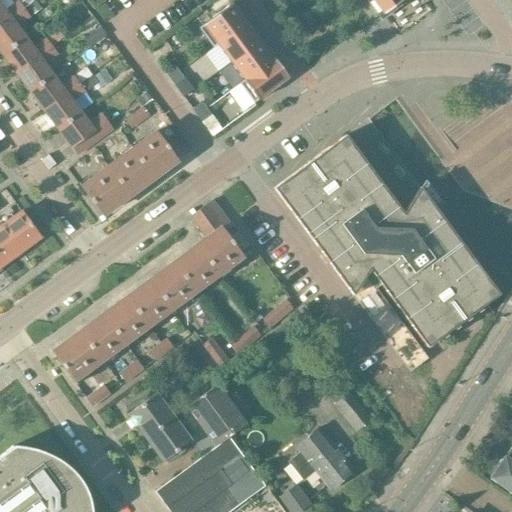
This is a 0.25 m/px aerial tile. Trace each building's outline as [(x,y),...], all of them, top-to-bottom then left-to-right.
[(371,0),(382,14),(401,0),(371,0)] [(0,27),(24,10),(18,1),(4,11),(0,5),(0,27)] [(32,4),(24,10),(30,17),(38,12),(32,4)] [(198,29),(213,48),(216,46),(216,45),(246,23),(232,5),(232,4),(216,15),(198,29)] [(24,10),(0,27),(0,51),(2,55),(24,38),(16,27),(30,17),(24,10)] [(259,42),(246,23),(216,45),(216,46),(230,63),(259,42)] [(54,31),(45,38),(52,47),(61,41),(54,31)] [(2,55),(16,74),(52,47),(45,38),(32,48),(24,38),(2,55)] [(270,55),(259,42),(230,63),(243,81),(243,82),(273,60),(272,59),(270,55)] [(52,47),(16,74),(30,92),(52,76),(52,75),(44,65),(56,56),(57,55),(52,47)] [(243,82),(228,93),(242,112),(253,104),(257,101),(288,78),(273,58),(272,59),(273,60),(243,82)] [(179,72),(174,66),(165,73),(169,79),(179,72)] [(104,70),(93,77),(98,84),(97,84),(100,88),(111,80),(104,70)] [(184,79),(179,72),(169,79),(174,86),(184,79)] [(30,92),(44,111),(80,85),(73,76),(60,86),(52,76),(30,92)] [(92,76),(80,85),(85,93),(97,84),(98,84),(93,77),(92,76)] [(80,85),(44,111),(58,131),(80,114),(72,103),(85,93),(80,85)] [(145,91),(136,98),(142,106),(152,99),(145,91)] [(206,109),(201,102),(192,109),(196,116),(206,109)] [(143,107),(124,120),(131,129),(149,116),(143,107)] [(211,115),(206,109),(196,116),(201,123),(211,115)] [(92,132),(100,127),(107,122),(101,114),(87,123),(80,114),(58,131),(71,148),(78,143),(85,137),(92,132)] [(112,129),(107,122),(100,127),(105,134),(112,129)] [(105,134),(100,127),(92,132),(98,140),(105,134)] [(91,145),(98,140),(92,132),(85,137),(91,145)] [(177,160),(155,132),(105,169),(126,198),(177,160)] [(345,136),(273,189),(352,296),(369,270),(427,348),(498,294),(437,212),(419,188),(402,213),(345,136)] [(91,145),(85,137),(78,143),(84,150),(91,145)] [(84,150),(78,143),(71,148),(77,155),(84,150)] [(105,169),(80,187),(102,216),(126,198),(105,169)] [(191,216),(207,238),(221,228),(221,229),(228,223),(212,201),(191,216)] [(21,211),(0,226),(0,260),(3,265),(40,237),(21,211)] [(207,238),(172,263),(193,292),(242,256),(221,229),(221,228),(207,238)] [(193,292),(172,263),(125,298),(146,327),(193,292)] [(125,298),(76,334),(97,363),(146,327),(125,298)] [(285,300),(274,309),(281,318),(292,309),(285,300)] [(281,318),(274,309),(262,319),(270,328),(281,318)] [(252,326),(241,336),(248,344),(259,335),(252,326)] [(76,334),(52,352),(73,381),(97,363),(76,334)] [(248,344),(241,336),(230,345),(237,354),(248,344)] [(172,347),(166,339),(152,349),(158,357),(172,347)] [(228,361),(212,339),(202,346),(218,368),(228,361)] [(143,370),(136,360),(119,373),(126,383),(143,370)] [(356,433),(371,421),(338,381),(324,393),(356,433)] [(187,417),(178,424),(190,441),(189,441),(201,457),(202,456),(246,424),(240,416),(230,402),(217,384),(182,410),(187,417)] [(91,407),(109,394),(103,385),(85,398),(91,407)] [(190,441),(178,424),(155,393),(127,414),(162,462),(189,441),(190,441)] [(238,396),(230,402),(240,416),(249,410),(238,396)] [(299,452),(288,462),(298,474),(303,481),(307,477),(315,471),(330,490),(353,471),(319,428),(295,447),(299,452)] [(170,511),(228,511),(264,486),(228,438),(201,458),(157,493),(170,511)] [(0,511),(91,511),(90,505),(86,492),(80,481),(72,471),(63,462),(52,455),(40,450),(28,447),(15,446),(11,447),(0,455),(0,511)] [(511,448),(491,478),(511,492),(511,448)] [(288,492),(279,499),(288,511),(297,511),(307,505),(303,500),(304,500),(295,488),(289,492),(288,492)] [(267,511),(283,511),(266,489),(256,497),(267,511)]
